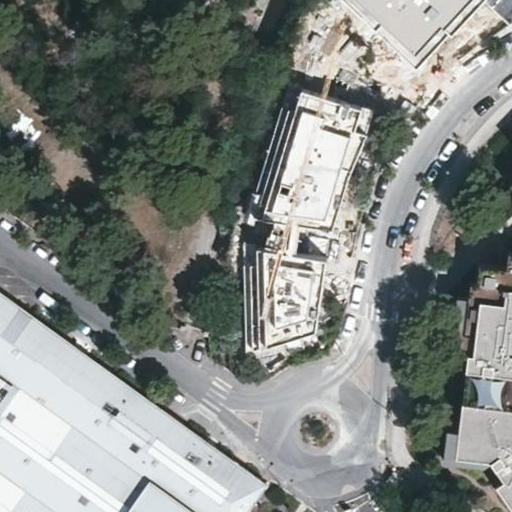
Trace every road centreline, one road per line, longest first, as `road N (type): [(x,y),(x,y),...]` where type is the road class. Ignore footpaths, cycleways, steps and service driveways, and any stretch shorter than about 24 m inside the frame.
road 1 (residential): [(346,401),(362,385),(391,231),(412,173),(462,101),(511,63)]
road 2 (residential): [(0,239),(217,399),(277,429)]
road 3 (residential): [(277,429),(294,464),(320,472),(339,466),(359,431),(346,401)]
